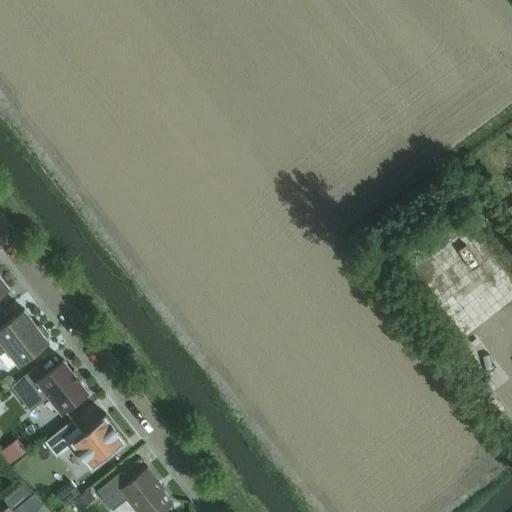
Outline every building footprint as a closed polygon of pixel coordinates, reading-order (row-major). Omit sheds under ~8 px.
[(501,295),(511,288),(511,256),(485,219),(460,237),(501,295)] [(37,325),(24,308),(0,326),(0,351),(6,347),(18,363),(48,340),(46,337),(48,335),(48,332),(42,324),(38,323),(37,325)] [(88,390),(63,359),(43,375),(35,365),(10,385),(30,410),(49,395),(61,411),(88,390)] [(0,386),(0,404),(13,395),(4,383),(0,386)] [(127,440),(105,412),(90,424),(92,426),(86,431),(84,429),(80,432),(71,421),(73,419),(72,418),(44,440),(56,456),(57,455),(56,454),(70,442),(91,468),(106,457),(104,455),(110,450),(112,452),(127,440)] [(31,418),(20,430),(32,441),(43,430),(31,418)] [(164,487),(147,466),(128,481),(120,471),(97,489),(112,509),(128,497),(139,511),(159,511),(173,502),(162,488),(164,487)] [(2,497),(0,498),(0,511),(10,511),(13,510),(2,497)] [(54,511),(43,501),(33,511),(54,511)]
